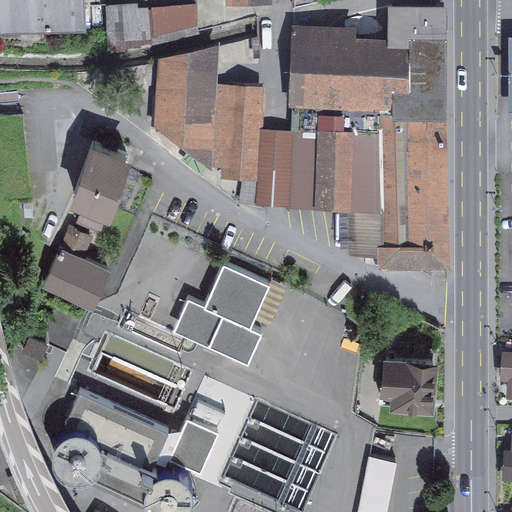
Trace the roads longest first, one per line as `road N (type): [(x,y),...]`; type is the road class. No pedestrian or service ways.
road 1 (residential): [(471,300),(408,293),(176,186),(132,131),(51,100),(8,101)]
road 2 (primary): [(470,0),(471,300)]
road 3 (motorway): [(49,511),(0,379)]
